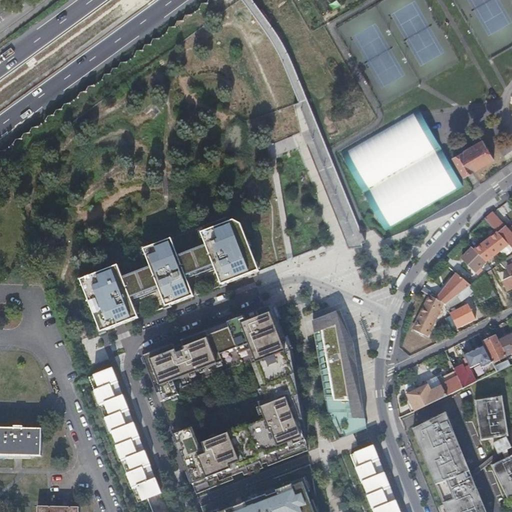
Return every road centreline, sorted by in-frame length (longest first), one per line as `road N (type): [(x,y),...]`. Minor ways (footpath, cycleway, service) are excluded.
road 1 (residential): [(186,511),(130,368),(138,337),(295,278),(336,287),(391,316)]
road 2 (motorway): [(0,126),(174,0)]
road 3 (residential): [(511,179),(435,248),(391,316)]
road 4 (residential): [(380,374),(385,425),(420,511)]
road 5 (residential): [(511,315),(380,374)]
